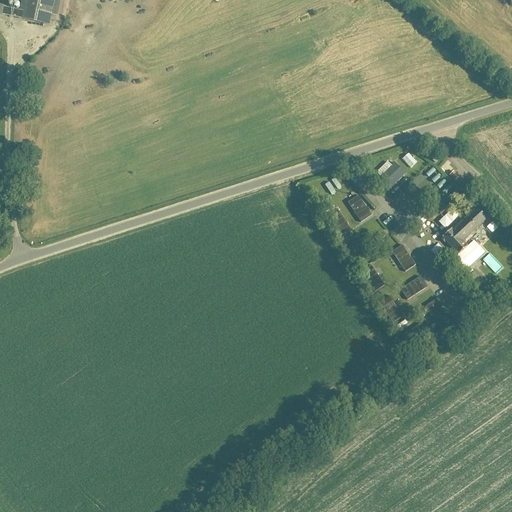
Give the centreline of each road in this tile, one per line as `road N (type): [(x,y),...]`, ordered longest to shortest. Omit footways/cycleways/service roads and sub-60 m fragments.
road 1 (residential): [(0,267),(432,125)]
road 2 (residential): [(511,223),(432,125)]
